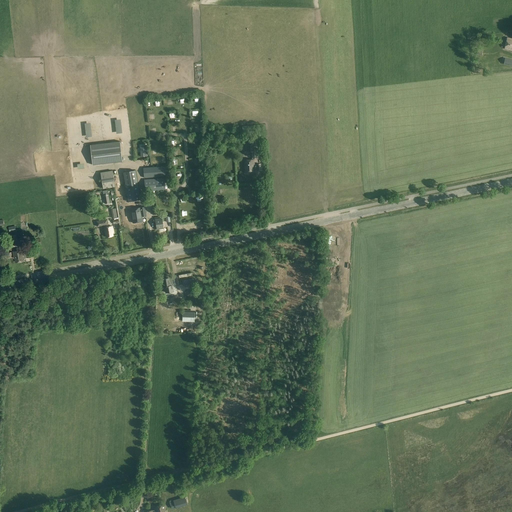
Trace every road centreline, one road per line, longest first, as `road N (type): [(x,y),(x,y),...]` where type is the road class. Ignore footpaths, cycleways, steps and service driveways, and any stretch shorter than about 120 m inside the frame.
road 1 (tertiary): [(0,286),(511,182)]
road 2 (unclassified): [(27,511),(511,391)]
